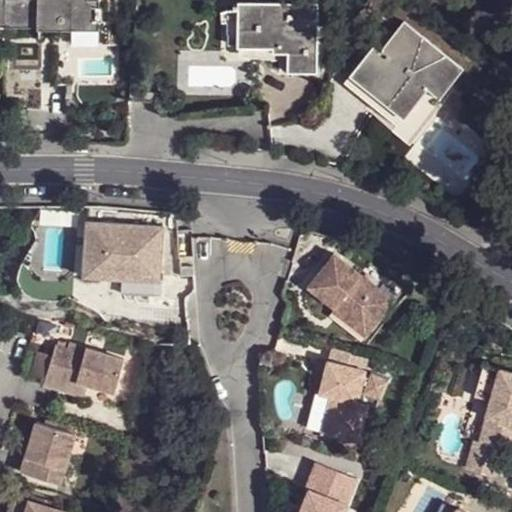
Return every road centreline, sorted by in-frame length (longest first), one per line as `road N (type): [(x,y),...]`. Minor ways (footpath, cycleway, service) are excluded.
road 1 (residential): [(250,183),(376,210),(511,274)]
road 2 (residential): [(137,173),(168,130),(263,122)]
road 3 (residential): [(241,265),(217,277),(207,308),(213,338),(237,379)]
road 4 (residential): [(0,169),(137,173)]
road 5 (residential): [(237,379),(250,511)]
road 6 (residential): [(237,379),(264,308),(256,273),(241,265)]
